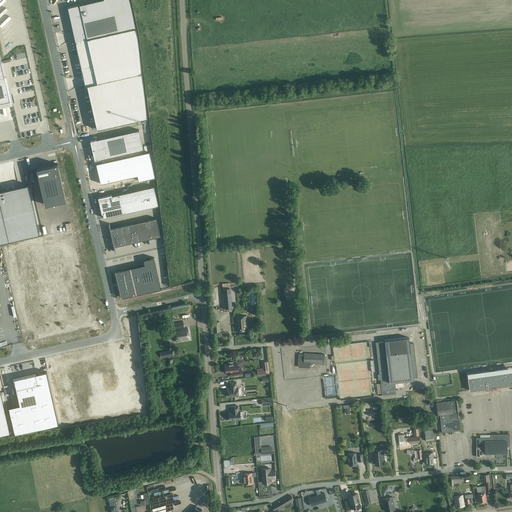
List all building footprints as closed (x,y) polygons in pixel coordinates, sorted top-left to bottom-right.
[(73,31),(76,42),(136,29),(129,0),(99,0),(68,7),(73,31)] [(136,29),(76,42),(85,85),(87,85),(97,129),(148,117),(142,72),(138,40),(136,29)] [(0,102),(12,100),(10,89),(8,90),(5,75),(0,54),(0,102)] [(139,130),(90,141),(95,160),(144,149),(139,130)] [(149,151),(96,163),(101,183),(143,174),(144,180),(155,177),(149,151)] [(58,164),(37,168),(45,205),(66,200),(58,164)] [(28,184),(17,187),(0,190),(0,243),(40,234),(28,184)] [(154,186),(99,198),(104,218),(158,206),(154,186)] [(156,218),(110,229),(114,246),(160,236),(156,218)] [(145,264),(116,271),(122,298),(161,289),(154,257),(143,259),(145,264)] [(223,309),(232,308),(230,288),(221,289),(223,309)] [(247,316),(235,317),(236,331),(248,330),(247,316)] [(169,330),(184,327),(183,321),(168,324),(169,330)] [(187,328),(174,330),(176,342),(189,339),(187,328)] [(395,382),(398,382),(401,381),(414,380),(414,378),(418,378),(414,343),(410,344),(409,337),(385,340),(385,342),(376,343),(379,374),(378,374),(379,380),(380,380),(382,395),(396,394),(395,389),(396,389),(395,382)] [(358,354),(359,350),(345,347),(344,352),(342,351),(341,355),(344,355),(343,360),(347,360),(351,360),(352,355),(359,356),(359,354),(358,354)] [(304,354),(304,356),(304,363),(310,364),(324,364),(324,354),(304,353),(304,354)] [(310,368),(310,364),(304,363),(304,356),(304,354),(299,354),(298,368),(310,368)] [(262,368),(257,369),(257,375),(269,374),(268,361),(262,362),(262,368)] [(225,367),(224,367),(225,371),(226,371),(226,373),(230,372),(231,377),(234,376),(242,375),(241,368),(238,368),(237,363),(233,364),(233,362),(228,362),(229,364),(225,365),(225,367)] [(467,374),(470,391),(492,387),(493,389),(497,388),(497,387),(511,384),(511,367),(506,368),(506,367),(474,371),(474,373),(467,374)] [(15,434),(59,424),(47,371),(14,379),(20,405),(9,407),(15,434)] [(239,396),(238,388),(237,388),(236,382),(230,383),(230,386),(231,388),(227,389),(227,397),(239,396)] [(0,434),(10,433),(1,392),(0,392),(0,434)] [(450,418),(452,418),(452,417),(458,417),(456,401),(436,403),(438,418),(440,418),(450,416),(450,418)] [(240,419),(240,411),(238,412),(238,406),(232,407),(232,410),(232,412),(229,412),(229,420),(240,419)] [(398,413),(399,422),(412,420),(410,411),(398,413)] [(243,420),(233,420),(233,423),(248,422),(248,413),(243,414),(243,420)] [(452,431),(450,418),(450,416),(440,418),(442,432),(452,431)] [(450,418),(452,431),(461,430),(460,419),(452,419),(452,418),(450,418)] [(426,441),(434,440),(436,440),(436,435),(439,434),(439,433),(436,433),(436,431),(433,431),(433,430),(425,430),(426,441)] [(510,434),(491,435),(491,437),(476,438),(476,457),(495,457),(494,453),(507,453),(507,446),(510,446),(510,434)] [(383,450),(373,451),(374,458),(375,458),(375,465),(383,464),(383,459),(384,459),(383,450)] [(422,458),(421,450),(414,451),(415,457),(414,458),(414,462),(419,461),(418,459),(422,458)] [(425,462),(423,462),(423,465),(432,464),(434,464),(434,463),(437,463),(436,458),(434,458),(434,457),(434,456),(436,456),(436,453),(435,453),(435,452),(433,452),(432,452),(424,453),(425,462)] [(356,453),(348,454),(349,466),(357,465),(357,461),(358,461),(359,461),(363,461),(362,454),(358,455),(356,455),(356,453)] [(270,478),(275,478),(274,470),(270,471),(270,468),(261,469),(263,483),(271,482),(270,478)] [(252,484),(252,476),(255,476),(255,473),(252,473),(243,473),(244,484),(252,484)] [(484,475),(485,483),(485,486),(476,487),(477,493),(478,497),(479,501),(479,503),(487,502),(485,493),(491,492),(488,474),(484,475)] [(454,485),(453,479),(462,479),(462,476),(450,476),(449,477),(449,486),(454,485)] [(368,490),(362,491),(365,504),(371,503),(368,490)] [(143,494),(145,500),(140,501),(141,505),(149,503),(147,493),(143,494)] [(324,493),(308,498),(311,506),(327,501),(324,493)] [(357,493),(348,496),(350,501),(345,502),(347,510),(352,509),(351,508),(360,506),(357,493)] [(472,494),(465,495),(466,503),(470,503),(469,498),(473,497),(472,494)] [(293,500),(291,495),(272,506),(274,511),(293,500)] [(463,495),(454,497),(456,507),(465,506),(463,495)] [(395,509),(392,497),(382,499),(386,511),(395,509)] [(118,511),(116,502),(109,503),(111,511),(118,511)]
